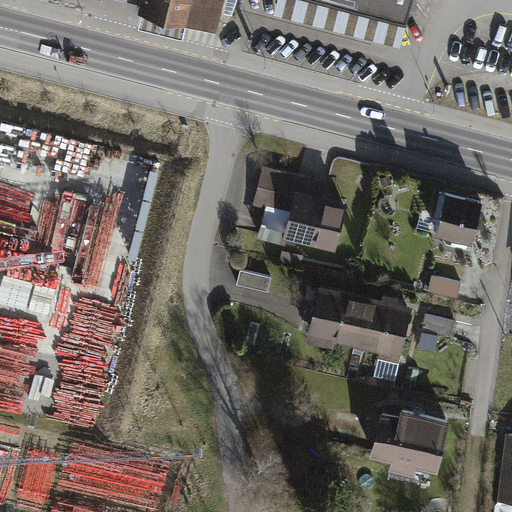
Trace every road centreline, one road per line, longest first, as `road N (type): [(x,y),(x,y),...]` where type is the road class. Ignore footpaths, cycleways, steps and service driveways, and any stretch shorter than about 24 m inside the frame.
road 1 (primary): [(0,28),(511,160)]
road 2 (track): [(235,511),(227,398),(199,315),(196,261),(240,90)]
